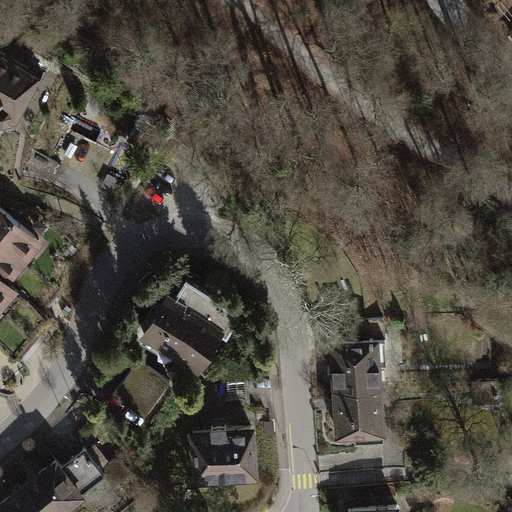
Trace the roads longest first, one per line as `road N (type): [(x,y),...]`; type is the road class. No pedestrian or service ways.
road 1 (residential): [(0,441),(48,399),(101,286),(123,258),(177,233),(204,235),(249,250),(278,276),(286,297),(306,511)]
road 2 (track): [(231,0),(349,94),(511,197)]
